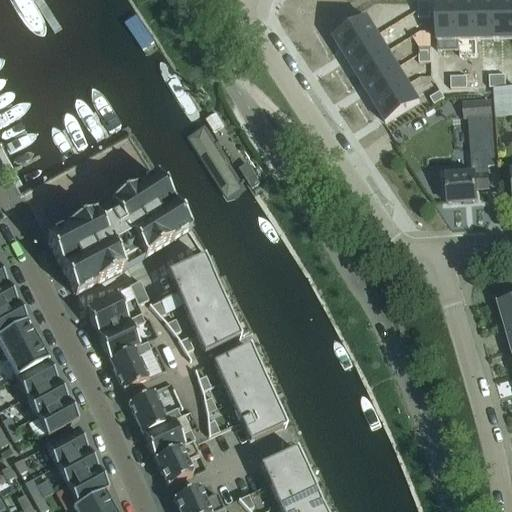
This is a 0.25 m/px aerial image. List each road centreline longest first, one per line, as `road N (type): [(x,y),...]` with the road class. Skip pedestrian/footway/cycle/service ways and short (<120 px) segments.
road 1 (unclassified): [(450,511),(420,402),(379,316),(179,0)]
road 2 (residential): [(441,249),(397,239),(232,3)]
road 3 (residential): [(139,511),(0,209)]
road 4 (residential): [(507,511),(441,249)]
